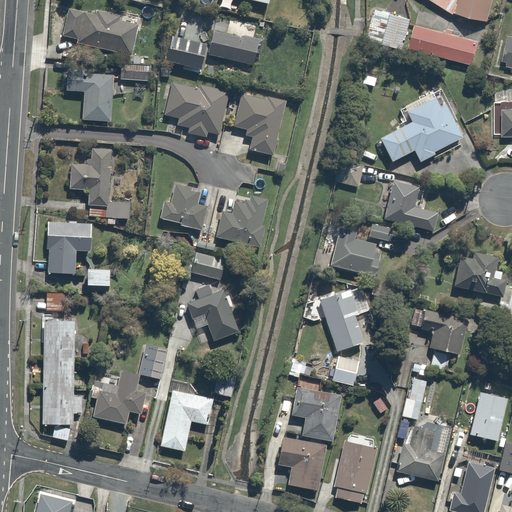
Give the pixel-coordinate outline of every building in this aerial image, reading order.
[(489,20),(494,0),(433,0),(456,14),(457,12),(489,20)] [(67,10),(60,36),(130,54),(139,21),(94,9),(92,16),(67,10)] [(383,43),(392,14),(376,9),(367,38),(383,43)] [(392,14),(383,43),(404,50),(413,20),(392,14)] [(480,41),(417,24),(410,48),(473,66),(480,41)] [(213,28),(207,53),(258,66),(264,41),(213,28)] [(511,37),(508,37),(503,59),(508,60),(506,67),(511,68),(511,37)] [(202,48),(175,40),(169,59),(196,67),(202,48)] [(151,65),(122,64),(121,80),(150,82),(151,65)] [(114,120),(117,66),(105,66),(104,75),(66,73),(65,91),(83,92),(82,119),(114,120)] [(378,76),(365,72),(362,83),(374,87),(378,76)] [(197,88),(173,82),(165,115),(178,118),(176,126),(188,129),(187,135),(205,139),(207,131),(220,134),(231,89),(199,82),(197,88)] [(419,159),(463,138),(447,104),(441,107),(433,91),(404,105),(412,123),(380,138),(392,163),(416,152),(419,159)] [(274,156),(288,104),(268,99),(267,103),(241,96),(233,126),(248,130),(246,137),(254,139),(251,150),(274,156)] [(511,108),(503,108),(504,137),(511,137),(511,108)] [(109,201),(112,148),(93,147),(92,167),(70,166),(69,192),(89,193),(88,218),(128,220),(129,202),(109,201)] [(363,166),(340,160),(334,181),(358,187),(363,166)] [(420,187),(395,181),(386,219),(411,225),(416,207),(420,187)] [(165,203),(160,219),(200,231),(207,207),(198,204),(202,190),(178,183),(171,205),(165,203)] [(259,247),(270,201),(248,196),(246,202),(235,200),(231,214),(222,212),(216,236),(259,247)] [(440,212),(416,207),(411,225),(411,227),(435,233),(440,212)] [(91,221),(48,220),(47,276),(75,277),(76,252),(91,253),(91,221)] [(370,221),(366,238),(389,243),(393,227),(370,221)] [(356,231),(340,227),(331,265),(373,275),(380,246),(354,240),(356,231)] [(463,255),(456,287),(501,297),(504,283),(506,273),(493,270),(496,255),(477,251),(475,258),(463,255)] [(228,259),(197,252),(192,274),(223,281),(228,259)] [(110,271),(88,270),(88,287),(109,287),(110,271)] [(511,284),(504,283),(501,297),(497,318),(511,321),(511,284)] [(319,299),(319,301),(338,352),(364,342),(355,317),(371,311),(362,284),(319,299)] [(67,290),(48,290),(47,312),(66,313),(67,290)] [(223,291),(187,305),(197,331),(209,326),(214,339),(238,331),(223,291)] [(468,322),(415,308),(411,324),(434,330),(429,348),(434,349),(429,366),(442,370),(446,354),(459,357),(468,322)] [(79,322),(45,321),(43,423),(76,424),(79,322)] [(145,346),(138,375),(140,376),(161,380),(167,351),(145,346)] [(360,362),(338,355),(331,382),(353,388),(360,362)] [(116,385),(96,380),(92,399),(98,400),(94,418),(127,425),(130,408),(143,411),(147,393),(137,391),(140,376),(138,375),(119,371),(116,385)] [(236,380),(217,376),(213,394),(232,398),(236,380)] [(410,420),(420,422),(429,382),(412,378),(402,418),(410,420)] [(213,399),(207,398),(209,387),(199,385),(197,396),(172,390),(160,446),(185,451),(191,421),(208,424),(213,399)] [(307,418),(304,438),(329,442),(333,443),(342,395),(298,387),(292,415),(307,418)] [(498,441),(508,399),(480,393),(470,435),(498,441)] [(420,422),(410,420),(398,472),(439,482),(446,454),(438,452),(444,428),(420,422)] [(70,429),(55,425),(52,437),(68,440),(70,429)] [(369,440),(347,435),(334,498),(364,504),(375,451),(367,449),(369,440)] [(321,492),(329,446),(303,441),(282,437),(277,464),(292,467),(288,486),(321,492)] [(511,473),(511,441),(505,440),(498,470),(511,473)] [(456,511),(485,511),(495,468),(469,462),(462,492),(453,490),(449,510),(456,511)] [(71,511),(74,503),(41,495),(36,511),(71,511)]
